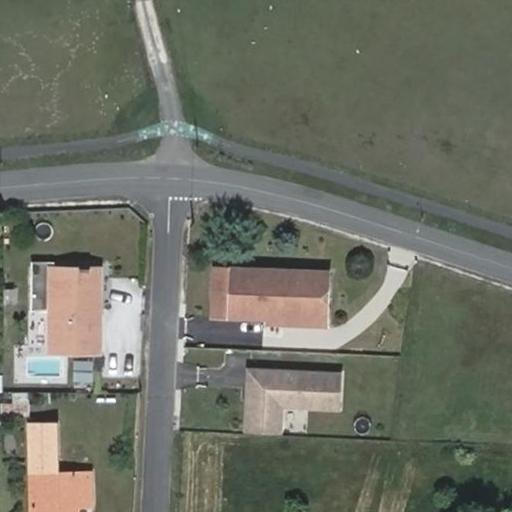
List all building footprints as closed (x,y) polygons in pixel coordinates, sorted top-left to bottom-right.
[(50,267),(50,262),(36,263),(36,309),(54,309),(54,351),(103,351),(103,305),(93,305),(93,268),(50,267)] [(103,305),(103,267),(93,268),(93,305),(103,305)] [(330,325),(330,272),(216,269),(216,315),(271,317),(271,323),(330,325)] [(282,432),(283,394),(251,392),(250,430),(282,432)] [(29,418),(29,401),(4,402),(5,418),(29,418)] [(60,472),(59,423),(31,424),(34,511),(77,511),(77,505),(92,504),(92,472),(60,472)]
